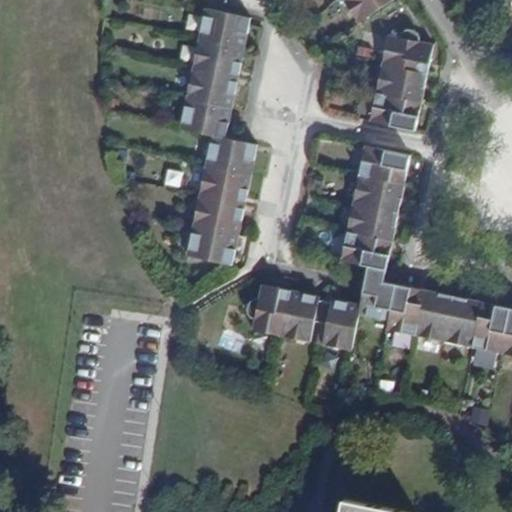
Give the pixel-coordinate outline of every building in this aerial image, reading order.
[(348,0),(350,2),(345,5),(358,25),(393,2),(391,0),(348,0)] [(223,130),(228,131),(236,89),(232,88),(234,80),(236,70),(241,71),(249,29),(245,29),(247,19),(205,11),(201,33),(206,34),(204,42),(203,48),(198,47),(188,95),(193,96),(192,103),(191,108),(186,107),(180,131),(212,137),(222,139),(223,130)] [(426,85),(421,84),(423,75),(425,65),(430,66),(434,47),(420,45),(420,40),(414,33),(407,32),(399,36),(398,40),(388,38),(377,90),(382,91),(381,97),(376,96),(372,113),(376,119),(375,125),(415,134),(419,115),(415,114),(417,104),(421,105),(426,85)] [(243,216),(239,215),(241,205),(243,196),(247,197),(256,156),(251,155),(253,145),(227,140),(222,139),(212,137),(207,161),(212,162),(211,169),(210,174),(205,173),(195,220),(200,221),(199,228),(198,234),(193,233),(187,258),(229,266),(231,257),(235,258),(243,216)] [(393,334),(412,338),(420,297),(415,296),(416,291),(384,285),(390,253),(386,252),(388,242),(393,243),(396,224),(391,223),(393,214),(395,204),(401,205),(404,187),(399,186),(401,176),(407,177),(411,158),(370,150),(369,155),(364,154),(359,177),(364,178),(363,184),(358,183),(349,228),(353,229),(352,235),(348,234),(343,257),(347,258),(346,264),(369,269),(361,307),(359,316),(389,322),(388,327),(394,328),(393,334)] [(323,347),(351,353),(359,316),(361,307),(343,304),(342,308),(331,306),(319,304),(307,301),(308,296),(291,293),(290,298),(280,296),(281,291),(263,287),(260,301),(253,300),(247,307),(246,314),(251,321),(255,322),(253,333),(310,345),(314,324),(327,327),(323,347)] [(412,338),(416,339),(417,333),(423,334),(422,340),(468,349),(469,343),(475,345),(474,350),(497,355),(498,349),(503,350),(509,351),(508,357),(511,357),(511,310),(493,307),(492,311),(482,309),(483,305),(464,301),(463,305),(453,303),(444,301),(445,297),(426,293),(425,298),(420,297),(412,338)] [(401,511),(347,501),(344,511),(401,511)]
